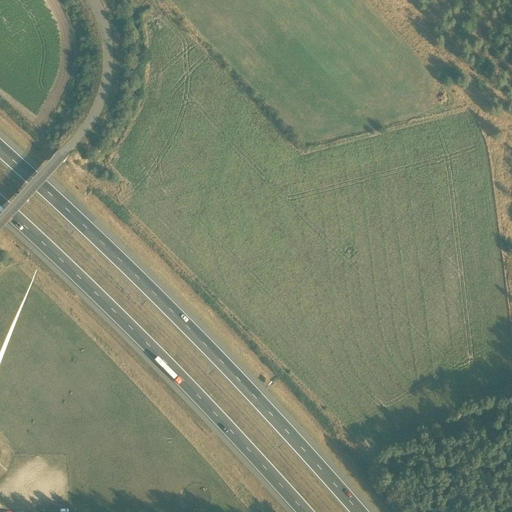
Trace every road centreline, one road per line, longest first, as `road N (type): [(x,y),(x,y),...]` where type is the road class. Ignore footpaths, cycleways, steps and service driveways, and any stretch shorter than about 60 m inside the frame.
road 1 (motorway): [(357,511),(210,351),(0,150)]
road 2 (motorway): [(0,204),(303,511)]
road 3 (unclassified): [(0,224),(87,125),(105,87),(109,47),(90,0)]
